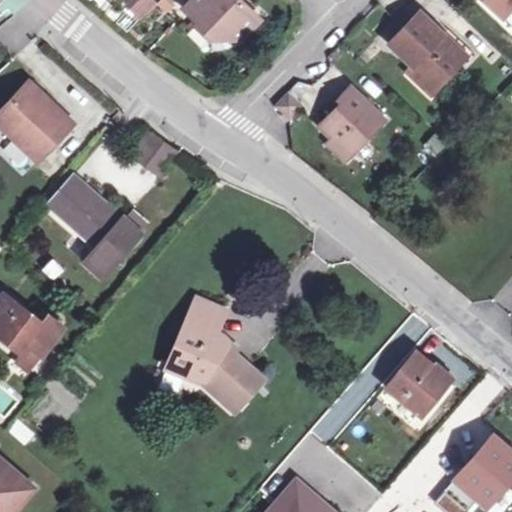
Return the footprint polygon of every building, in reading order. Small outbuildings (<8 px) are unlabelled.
[(137,0),(130,8),(141,18),(155,4),(151,0),(137,0)] [(203,18),(225,39),(241,38),(260,19),(240,0),(192,0),(184,9),(198,22),(198,23),(203,18)] [(511,0),(483,0),(503,18),(511,7),(511,0)] [(412,66),(436,88),(464,60),(440,37),(444,34),(420,11),(389,44),(412,66)] [(198,23),(198,22),(195,25),(211,40),(225,39),(203,18),(198,23)] [(444,34),(440,37),(464,60),(467,56),(444,34)] [(431,94),(436,88),(412,66),(407,71),(431,94)] [(28,82),(0,111),(0,125),(37,160),(71,124),(28,82)] [(333,138),(350,155),(385,120),(351,87),(339,99),(342,102),(320,126),(333,138)] [(289,91),(275,105),(289,119),(303,105),(289,91)] [(434,131),(420,146),(433,157),(446,142),(434,131)] [(163,141),(150,132),(133,155),(146,165),(163,141)] [(350,155),(333,138),(328,143),(346,160),(350,155)] [(178,151),(163,141),(146,165),(160,176),(178,151)] [(126,221),(73,175),(48,204),(98,247),(84,262),(102,278),(141,234),(138,232),(126,221)] [(126,221),(138,232),(145,224),(132,213),(126,221)] [(43,324),(34,317),(4,294),(0,298),(0,335),(22,352),(29,344),(42,354),(50,343),(60,331),(63,327),(49,316),(43,324)] [(227,346),(227,339),(223,335),(216,332),(225,310),(197,297),(166,369),(185,377),(191,374),(204,379),(238,409),(264,379),(234,352),(227,346)] [(43,324),(49,316),(40,310),(34,317),(43,324)] [(60,331),(50,343),(58,350),(68,337),(60,331)] [(237,348),(227,339),(227,346),(234,352),(237,348)] [(388,385),(415,351),(402,341),(375,374),(388,385)] [(30,370),(42,354),(29,344),(22,352),(16,359),(30,370)] [(448,378),(415,351),(388,385),(386,387),(419,414),(448,378)] [(191,374),(185,377),(202,384),(234,413),(238,409),(204,379),(191,374)] [(14,415),(4,427),(25,444),(35,432),(14,415)] [(455,479),(478,500),(488,508),(511,480),(511,451),(493,435),(455,479)] [(0,511),(13,511),(34,488),(0,459),(0,511)] [(467,511),(478,500),(455,479),(434,503),(444,511),(467,511)] [(333,511),(319,499),(315,504),(309,498),(313,494),(297,480),(268,511),(333,511)]
